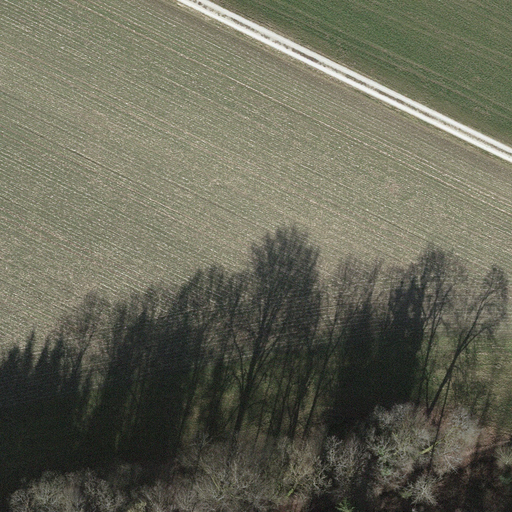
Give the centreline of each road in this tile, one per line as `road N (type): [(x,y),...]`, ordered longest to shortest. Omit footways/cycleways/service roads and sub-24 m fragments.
road 1 (track): [(511,151),(195,0)]
road 2 (track): [(267,511),(511,450)]
